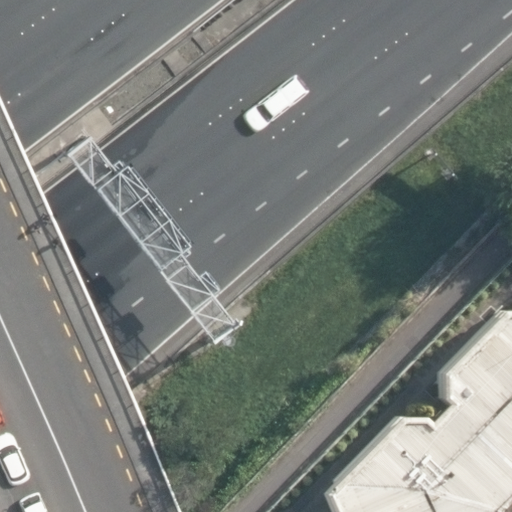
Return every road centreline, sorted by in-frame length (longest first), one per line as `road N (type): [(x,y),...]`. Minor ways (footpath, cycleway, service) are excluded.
road 1 (motorway): [(412,0),(0,388)]
road 2 (motorway): [(375,0),(0,287)]
road 3 (residential): [(81,511),(0,334)]
road 4 (motorway): [(0,109),(141,0)]
